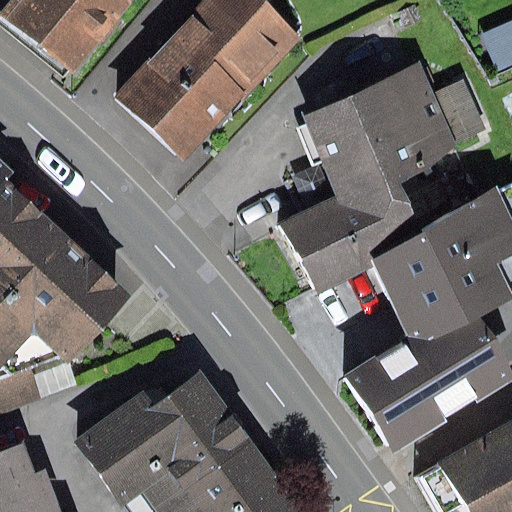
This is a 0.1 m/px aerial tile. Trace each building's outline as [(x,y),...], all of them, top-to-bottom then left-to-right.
[(106,0),(8,0),(0,11),(0,30),(51,71),(106,0)] [(145,67),(116,101),(177,152),(271,42),(225,4),(161,80),(145,67)] [(409,64),(283,116),(318,199),(375,176),(443,148),(409,64)] [(0,157),(0,189),(17,173),(0,157)] [(318,199),(264,222),(297,294),(350,262),(400,233),(375,176),(318,199)] [(400,233),(350,262),(393,350),(454,320),(488,303),(469,268),(506,252),(478,188),(400,233)] [(0,344),(18,326),(53,358),(107,301),(0,200),(0,344)] [(393,350),(329,385),(374,457),(487,378),(454,320),(393,350)] [(134,390),(56,442),(98,505),(128,485),(139,501),(232,440),(184,369),(140,399),(134,390)] [(511,511),(511,418),(422,468),(446,511),(511,511)] [(281,511),(232,440),(139,501),(145,511),(281,511)] [(4,447),(0,448),(0,511),(38,511),(27,478),(16,482),(4,447)]
